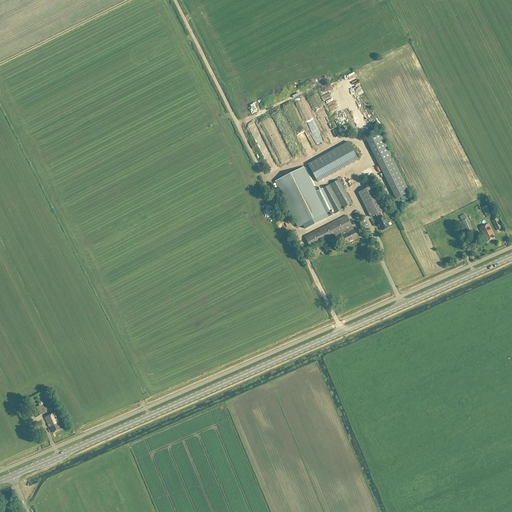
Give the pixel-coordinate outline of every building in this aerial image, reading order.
[(310,147),(299,121),(292,124),(303,150),(310,147)] [(395,199),(409,192),(378,132),(364,139),(395,199)] [(324,149),(321,141),(319,141),(319,143),(316,144),(319,151),(324,149)] [(348,143),(308,165),(317,181),(357,158),(348,143)] [(303,168),(276,182),(298,227),(303,225),(306,229),(332,216),(329,212),(333,210),(321,189),(316,193),(303,168)] [(343,208),(352,203),(339,180),(330,185),(343,208)] [(329,185),(321,189),(333,210),(335,214),(343,210),(329,185)] [(376,220),(382,231),(389,227),(383,216),(382,217),(380,212),(385,210),(373,186),(357,193),(370,218),(375,215),(377,220),(376,220)] [(482,208),(486,217),(494,213),(490,204),(482,208)] [(347,216),(304,237),(310,249),(341,233),(342,236),(341,236),(345,244),(358,238),(354,230),(347,216)] [(468,219),(462,221),(469,238),(475,236),(468,219)] [(497,219),(492,221),(497,231),(502,229),(497,219)] [(484,239),(485,238),(487,242),(494,239),(493,235),(494,235),(489,225),(479,229),(484,239)] [(50,397),(47,390),(42,392),(46,399),(50,397)] [(32,410),(36,418),(44,414),(40,406),(32,410)] [(61,429),(54,414),(45,418),(52,433),(61,429)]
